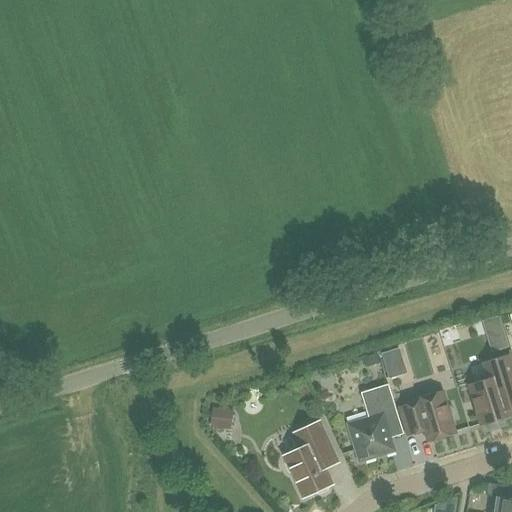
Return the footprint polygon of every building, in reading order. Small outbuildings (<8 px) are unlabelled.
[(500,316),(483,322),(492,352),(509,347),(500,316)] [(400,349),(382,354),(389,379),(407,373),(400,349)] [(377,354),(364,358),(367,367),(380,363),(377,354)] [(484,364),(489,380),(470,386),(482,425),(486,423),(487,427),(490,428),(500,426),(501,423),(500,419),(510,416),(509,410),(511,409),(511,366),(509,356),(484,364)] [(359,463),(396,451),(386,419),(398,415),(389,384),(361,393),(369,418),(348,424),(359,463)] [(417,400),(417,403),(400,408),(408,435),(426,430),(429,441),(455,433),(451,419),(454,417),(454,413),(453,409),(450,406),(446,405),(442,392),(417,400)] [(213,408),(211,427),(223,429),(226,409),(213,408)] [(296,433),(303,448),(286,456),(287,460),(286,464),(289,471),(293,473),(304,497),(316,491),(320,493),(327,490),(329,485),(332,484),(324,468),(337,463),(319,423),(296,433)] [(511,511),(511,487),(489,484),(487,496),(498,498),(496,511),(511,511)] [(435,505),(434,511),(455,511),(458,497),(435,505)]
